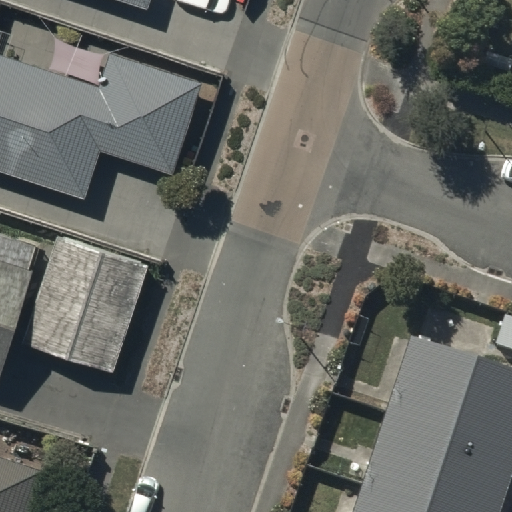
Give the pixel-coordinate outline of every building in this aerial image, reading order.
[(105,141),(182,166),(211,80),(116,49),(106,81),(0,46),(0,159),(89,189),(105,141)] [(0,332),(29,240),(0,230),(0,332)] [(32,333),(117,361),(149,264),(64,237),(32,333)] [(511,318),(504,316),(495,342),(511,347),(511,318)] [(511,379),(414,349),(393,414),(511,451),(511,379)] [(494,511),(511,456),(511,451),(393,414),(371,484),(459,511),(494,511)] [(0,511),(21,511),(33,478),(0,467),(0,511)] [(459,511),(371,484),(361,511),(459,511)]
